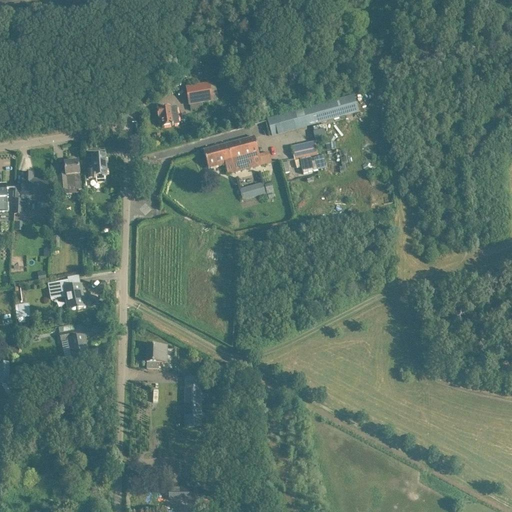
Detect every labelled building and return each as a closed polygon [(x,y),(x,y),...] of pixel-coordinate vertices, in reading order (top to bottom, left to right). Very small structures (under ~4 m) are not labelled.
[(202,109),(201,104),(212,102),(209,85),(186,89),(190,111),(202,109)] [(271,136),(358,112),(354,96),(267,120),(271,136)] [(176,108),(168,109),(158,110),(159,118),(161,118),(163,128),(179,125),(176,108)] [(330,132),(339,130),(338,122),(329,123),(330,132)] [(324,131),(313,133),(315,143),(326,141),(324,131)] [(268,154),(259,156),(254,138),(204,152),(209,170),(225,165),(228,175),(270,163),(268,154)] [(315,144),(292,149),(294,162),(318,157),(315,144)] [(89,153),(84,153),(85,160),(91,160),(91,162),(92,171),(89,172),(90,179),(96,178),(96,182),(98,184),(105,184),(106,182),(106,178),(107,178),(106,158),(105,158),(105,152),(89,153)] [(78,162),(64,164),(65,174),(66,177),(67,188),(75,187),(76,192),(82,191),(81,187),(79,172),(78,162)] [(16,188),(14,215),(22,215),(22,211),(29,211),(29,201),(47,201),(47,192),(48,182),(33,181),(33,174),(24,174),(24,181),(22,181),(22,188),(16,188)] [(66,177),(58,178),(60,196),(68,195),(67,188),(66,177)] [(262,184),(240,190),(241,193),(243,200),(243,201),(265,195),(265,193),(263,187),(262,184)] [(150,210),(157,205),(153,199),(146,204),(150,210)] [(307,230),(317,228),(315,221),(305,223),(307,230)] [(65,298),(67,312),(85,308),(81,286),(69,288),(68,282),(48,287),(51,300),(65,298)] [(15,306),(16,319),(25,318),(24,305),(15,306)] [(65,334),(59,335),(61,343),(67,341),(72,365),(73,372),(84,370),(83,363),(90,362),(85,337),(76,339),(75,332),(65,334)] [(19,345),(10,344),(9,355),(18,356),(19,345)] [(167,348),(157,348),(147,347),(147,370),(157,370),(157,364),(167,364),(167,348)] [(8,364),(0,364),(0,385),(9,385),(8,364)] [(220,370),(209,364),(207,369),(217,375),(220,370)] [(202,379),(185,379),(184,428),(201,428),(202,428),(202,412),(202,401),(207,400),(208,400),(208,388),(202,388),(202,379)] [(15,435),(25,435),(25,427),(15,427),(15,435)] [(194,489),(171,489),(172,501),(194,501),(194,489)]
